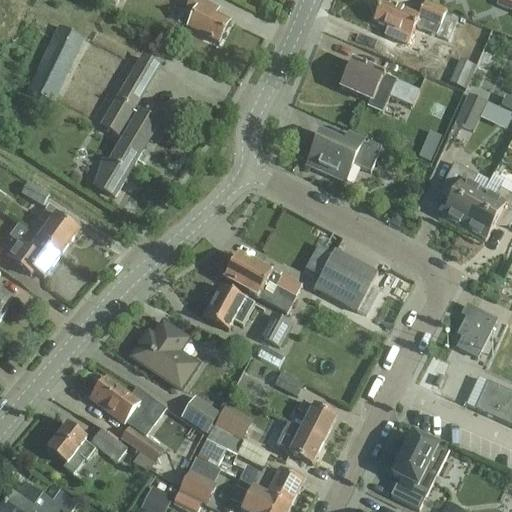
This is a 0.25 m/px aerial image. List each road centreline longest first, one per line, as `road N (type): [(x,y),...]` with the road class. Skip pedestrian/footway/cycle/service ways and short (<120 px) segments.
road 1 (residential): [(328,511),(437,304),(438,285),(422,264),(243,172)]
road 2 (tertiary): [(0,429),(115,293),(243,172)]
road 3 (tertiary): [(243,172),(249,127),(303,0)]
